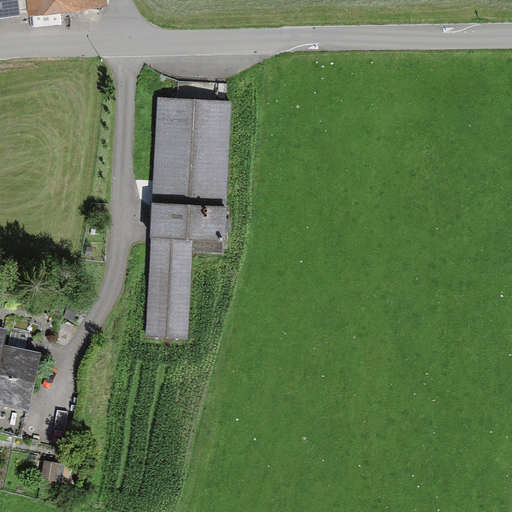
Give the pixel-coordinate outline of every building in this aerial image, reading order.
[(27,0),(0,0),(0,16),(29,13),(27,0)] [(106,0),(27,0),(29,13),(30,18),(107,9),(106,0)] [(238,100),(158,96),(147,332),(190,334),(194,253),(231,254),(238,100)] [(0,325),(0,402),(28,408),(41,348),(5,340),(8,327),(0,325)] [(44,460),(41,477),(62,481),(65,463),(44,460)]
